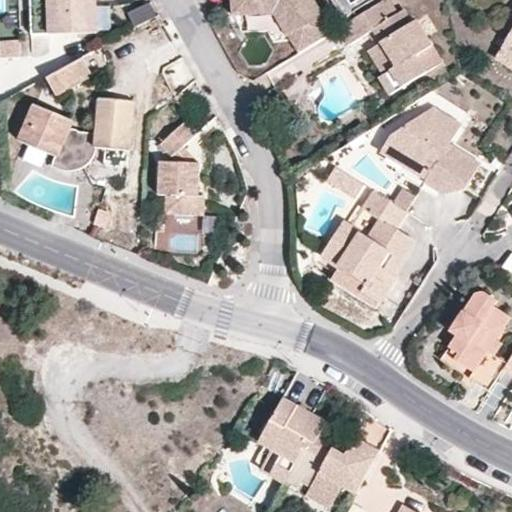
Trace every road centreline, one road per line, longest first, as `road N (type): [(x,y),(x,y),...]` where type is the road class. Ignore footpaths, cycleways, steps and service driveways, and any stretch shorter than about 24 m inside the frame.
road 1 (residential): [(270,330),(273,228),(264,173),(215,62),(177,0)]
road 2 (residential): [(0,227),(178,302)]
road 3 (residential): [(464,235),(378,376)]
road 4 (residential): [(378,376),(511,457)]
